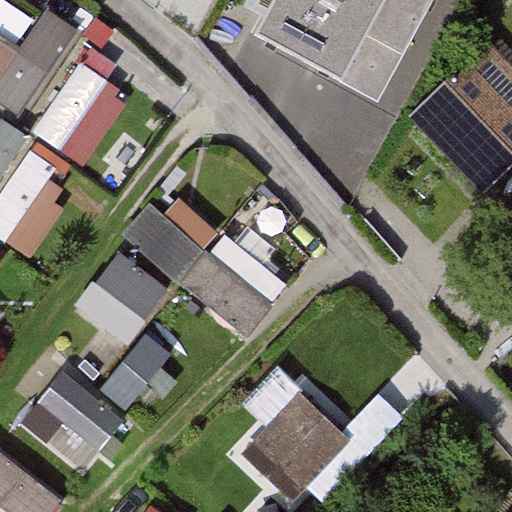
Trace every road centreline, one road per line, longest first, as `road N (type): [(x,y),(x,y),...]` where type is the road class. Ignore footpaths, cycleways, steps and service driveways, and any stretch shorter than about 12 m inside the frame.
road 1 (residential): [(511,420),(363,249),(156,39),(107,0)]
road 2 (track): [(363,249),(93,511)]
road 3 (track): [(214,98),(0,400)]
